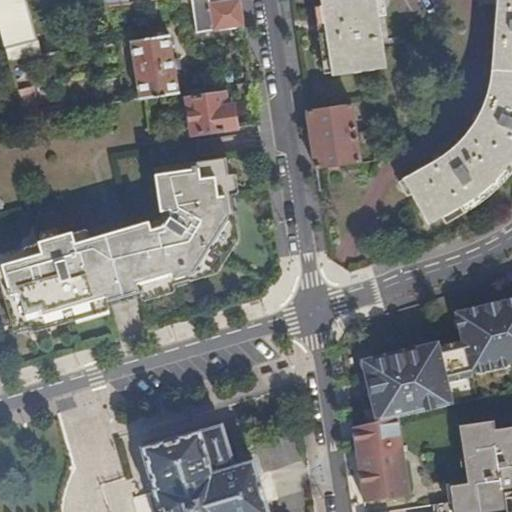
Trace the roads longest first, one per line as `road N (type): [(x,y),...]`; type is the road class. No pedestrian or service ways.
road 1 (residential): [(0,407),(312,313)]
road 2 (residential): [(312,313),(271,0)]
road 3 (residential): [(312,313),(490,251),(511,236)]
road 4 (residential): [(312,313),(346,511)]
